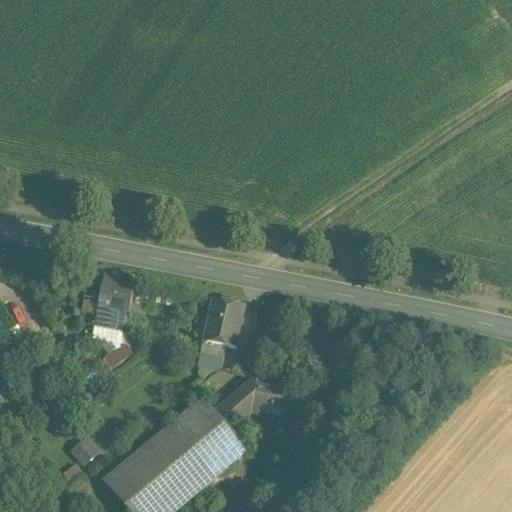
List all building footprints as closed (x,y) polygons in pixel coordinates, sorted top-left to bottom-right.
[(136,288),(105,282),(104,290),(101,304),(99,313),(104,314),(102,326),(114,329),(113,334),(119,335),(120,330),(127,331),(136,288)] [(93,288),(90,301),(101,304),(104,290),(93,288)] [(247,310),(214,304),(204,346),(227,350),(237,352),(247,310)] [(227,350),(204,346),(201,358),(222,362),(224,362),(227,350)] [(124,350),(103,366),(110,377),(132,361),(124,350)] [(203,382),(218,369),(220,369),(222,362),(201,358),(198,379),(203,382)] [(299,390),(258,382),(217,417),(231,434),(253,416),(293,424),(299,390)] [(205,403),(105,487),(126,511),(180,511),(249,455),(231,434),(217,417),(205,403)] [(72,456),(85,471),(102,456),(89,441),(72,456)] [(113,511),(114,511),(115,506),(114,502),(111,498),(107,495),(102,494),(98,495),(94,498),(91,502),(90,507),(91,511),(113,511)]
